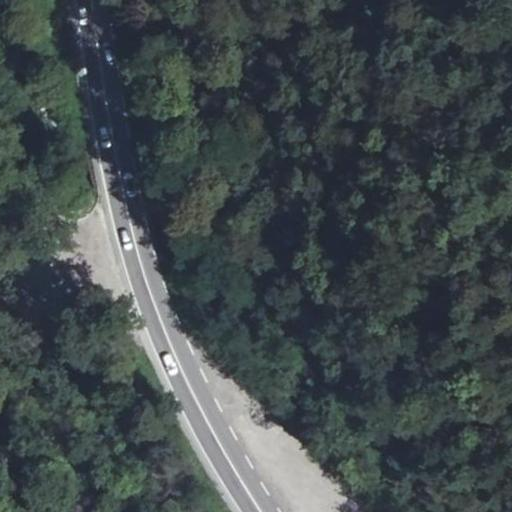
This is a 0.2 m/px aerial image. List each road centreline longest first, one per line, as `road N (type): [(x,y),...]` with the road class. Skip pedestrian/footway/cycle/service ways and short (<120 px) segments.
road 1 (secondary): [(92,0),(142,271),(186,380),(264,511)]
road 2 (track): [(0,127),(42,202),(66,227),(142,271)]
